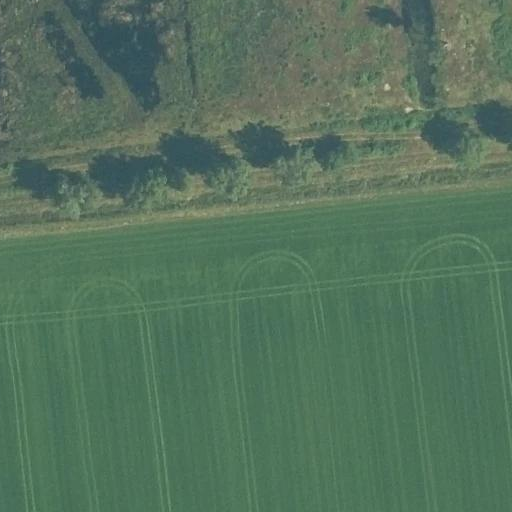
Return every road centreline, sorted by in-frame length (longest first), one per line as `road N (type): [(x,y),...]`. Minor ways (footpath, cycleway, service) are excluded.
road 1 (track): [(511,111),(437,125),(263,134),(0,176)]
road 2 (track): [(511,144),(0,205)]
